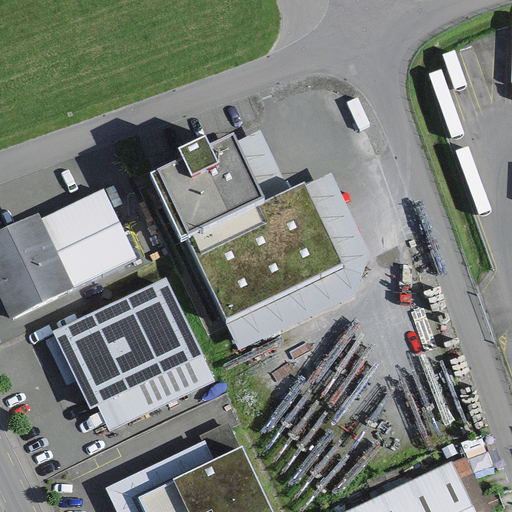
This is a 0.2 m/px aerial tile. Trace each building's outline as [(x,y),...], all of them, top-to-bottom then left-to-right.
[(253,149),(166,190),(231,325),(351,269),(315,194),(282,209),(253,149)] [(136,264),(104,200),(0,249),(0,293),(14,323),(136,264)] [(215,387),(169,291),(57,344),(92,417),(116,406),(127,429),(215,387)] [(280,511),(240,428),(208,444),(222,474),(147,509),(148,511),(280,511)] [(485,440),(465,449),(472,466),(493,457),(485,440)] [(481,511),(463,469),(366,511),(481,511)]
